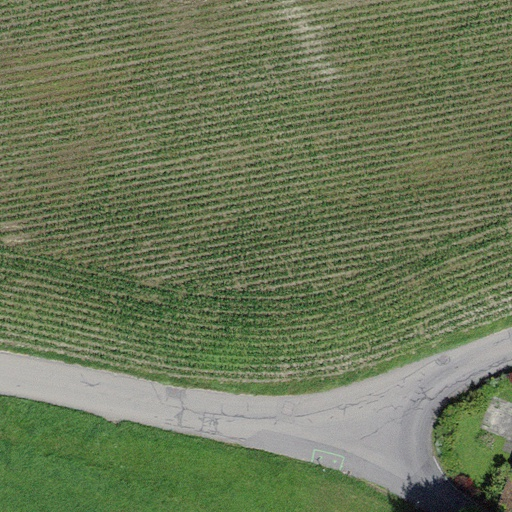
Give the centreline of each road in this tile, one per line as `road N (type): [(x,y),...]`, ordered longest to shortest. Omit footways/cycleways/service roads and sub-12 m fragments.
road 1 (unclassified): [(302,438),(0,376)]
road 2 (unclassified): [(511,348),(302,438)]
road 3 (unclassified): [(459,511),(302,438)]
